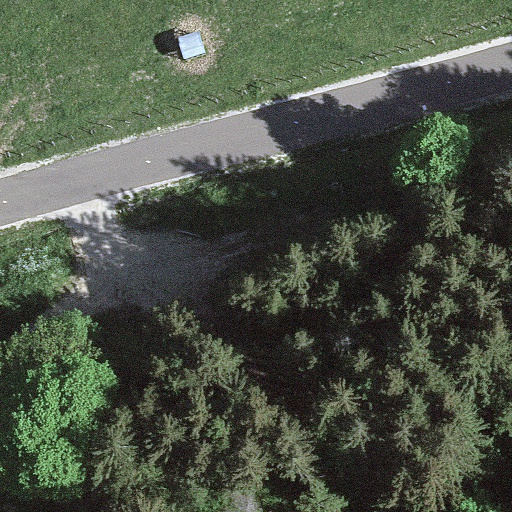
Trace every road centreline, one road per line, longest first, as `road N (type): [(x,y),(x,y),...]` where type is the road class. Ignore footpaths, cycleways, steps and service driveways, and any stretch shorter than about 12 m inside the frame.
road 1 (tertiary): [(511,61),(0,206)]
road 2 (track): [(68,184),(112,112),(499,0)]
road 3 (track): [(82,180),(132,270),(269,376),(324,511)]
